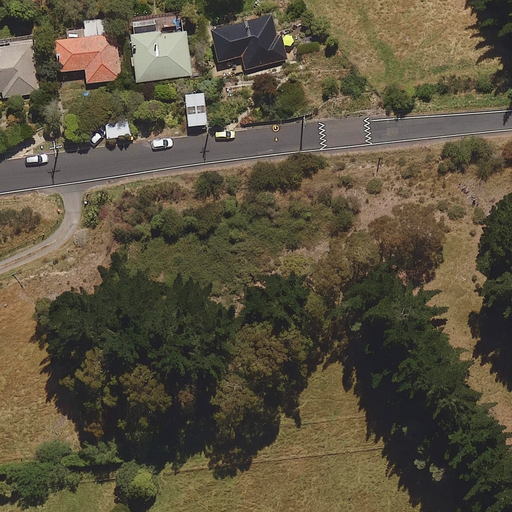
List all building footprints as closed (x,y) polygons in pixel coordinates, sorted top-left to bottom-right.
[(287,59),(275,13),(212,30),(221,62),(242,56),(245,70),(287,59)] [(192,76),(186,27),(156,31),(155,17),(130,20),(137,82),(192,76)] [(120,81),(117,19),(85,21),(85,39),(58,40),(60,71),(86,70),(87,83),(120,81)] [(34,42),(0,45),(0,92),(2,92),(3,97),(38,94),(34,42)] [(205,94),(187,95),(189,126),(207,125),(205,94)] [(131,136),(129,121),(106,124),(108,139),(131,136)]
